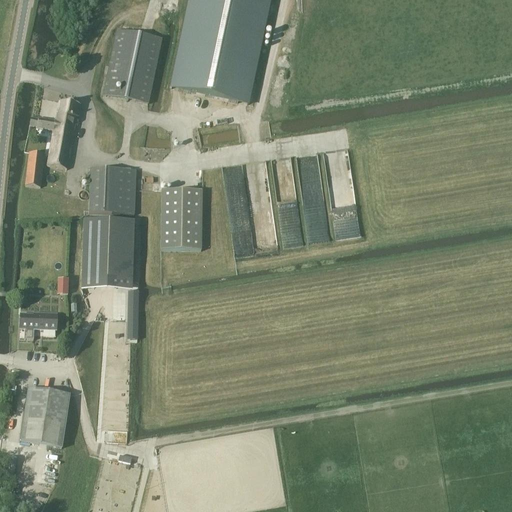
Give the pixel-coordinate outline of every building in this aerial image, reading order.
[(188,0),(186,13),(169,90),(249,107),(271,0),(188,0)] [(161,39),(117,30),(104,96),(147,104),(161,39)] [(76,118),(77,118),(80,107),(59,103),(55,122),(38,118),(38,119),(31,118),(30,126),(36,128),(53,132),(47,166),(66,170),(76,118)] [(25,186),(40,188),(44,155),(29,153),(25,186)] [(89,214),(133,215),(135,171),(90,170),(89,214)] [(200,253),(201,192),(161,192),(160,252),(200,253)] [(83,221),(81,281),(132,283),(134,245),(135,223),(83,221)] [(58,280),(57,295),(67,296),(68,280),(58,280)] [(128,292),(126,341),(137,341),(138,293),(128,292)] [(56,331),(56,315),(34,314),(34,312),(30,311),(29,316),(20,315),(20,330),(24,330),(24,340),(33,341),(34,330),(56,331)] [(62,449),(70,396),(28,390),(20,442),(62,449)]
